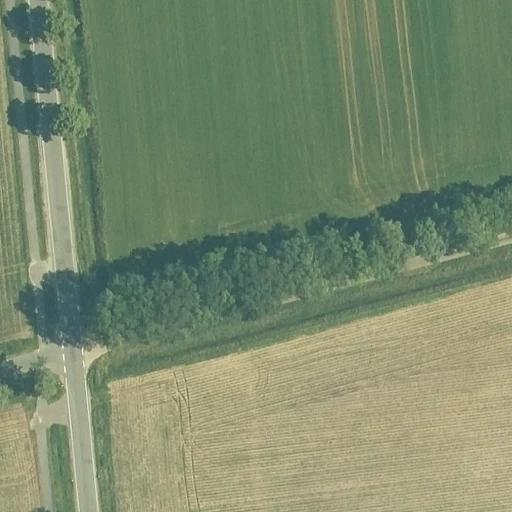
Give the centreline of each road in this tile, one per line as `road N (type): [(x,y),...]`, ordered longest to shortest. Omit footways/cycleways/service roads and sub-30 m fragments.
road 1 (track): [(511,240),(72,356)]
road 2 (tertiary): [(37,0),(72,356)]
road 3 (tertiary): [(72,356),(89,511)]
